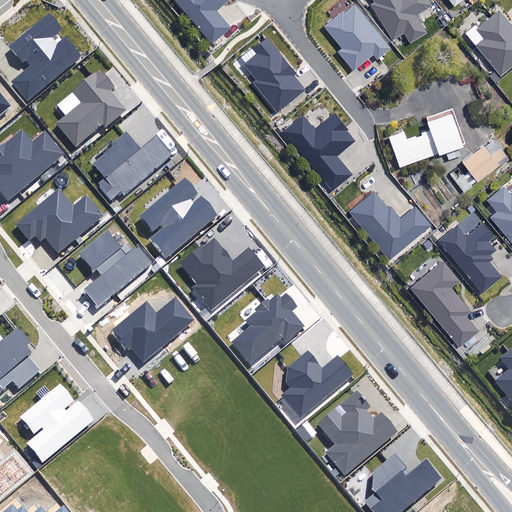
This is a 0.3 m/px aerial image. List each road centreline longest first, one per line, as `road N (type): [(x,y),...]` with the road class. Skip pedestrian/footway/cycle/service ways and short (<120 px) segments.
road 1 (tertiary): [(511,499),(94,0)]
road 2 (residential): [(0,262),(213,511)]
road 3 (residential): [(366,121),(289,24),(287,4)]
